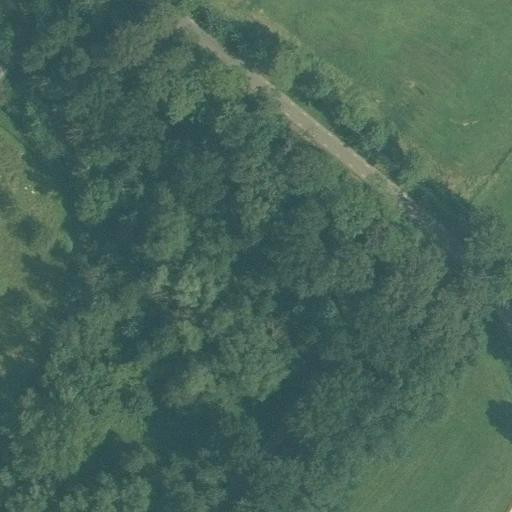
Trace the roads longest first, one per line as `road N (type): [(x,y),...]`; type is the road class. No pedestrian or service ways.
road 1 (unclassified): [(511,320),(428,215),(154,0)]
road 2 (track): [(458,250),(229,511)]
